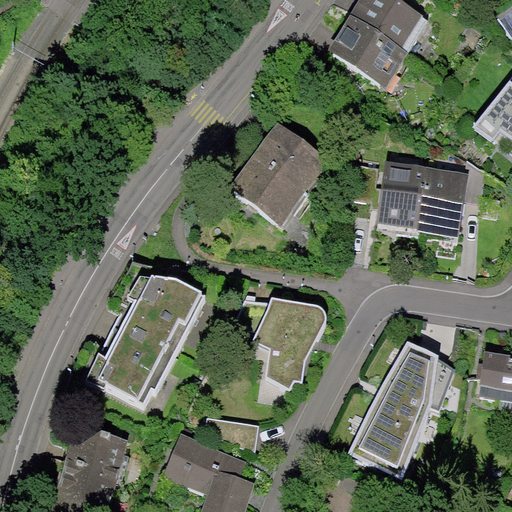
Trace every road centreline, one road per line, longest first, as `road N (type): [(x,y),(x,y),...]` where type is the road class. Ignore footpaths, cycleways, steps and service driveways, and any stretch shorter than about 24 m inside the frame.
road 1 (residential): [(303,0),(102,251),(52,338),(0,505)]
road 2 (residential): [(274,511),(374,309),(389,300)]
road 3 (residential): [(511,311),(389,300)]
